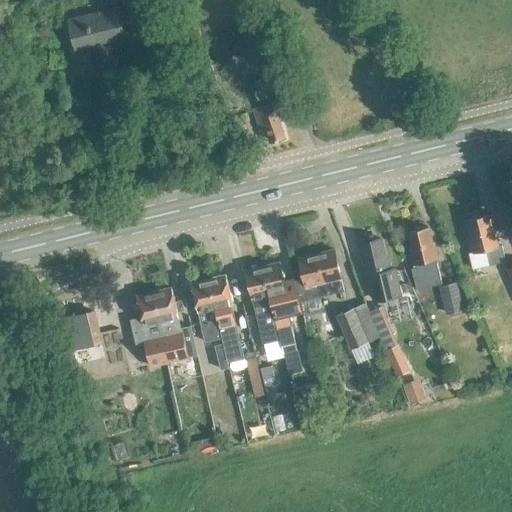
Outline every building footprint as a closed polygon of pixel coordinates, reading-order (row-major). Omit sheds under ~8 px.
[(141,0),(126,0),(129,11),(143,10),(144,8),(141,0)] [(125,40),(117,7),(68,19),(76,52),(125,40)] [(286,81),(272,49),(257,55),(271,88),(286,81)] [(250,54),(238,58),(242,73),(254,69),(250,54)] [(280,101),(254,109),(263,139),(267,136),(269,143),(285,138),(278,116),(285,114),(280,101)] [(498,246),(490,214),(479,217),(477,215),(471,217),(470,219),(466,220),(473,252),(485,249),(489,265),(505,261),(501,245),(498,246)] [(432,248),(427,227),(409,231),(412,247),(410,247),(415,267),(411,268),(416,289),(441,283),(436,259),(437,259),(434,247),(432,248)] [(386,258),(381,238),(362,242),(366,258),(364,259),(367,274),(371,273),(377,298),(400,293),(394,266),(390,267),(388,258),(386,258)] [(304,278),(294,280),(299,302),(302,315),(323,310),(320,297),(320,296),(343,290),(340,278),(341,278),(334,249),(299,257),(304,278)] [(262,265),(279,335),(279,339),(280,338),(284,353),(298,349),(284,291),(286,290),(279,261),(262,265)] [(262,343),(279,339),(279,335),(262,265),(245,270),(262,343)] [(225,274),(209,278),(222,338),(223,343),(226,353),(242,349),(231,303),(232,303),(225,274)] [(209,278),(190,282),(197,311),(205,342),(222,338),(209,278)] [(439,285),(446,314),(464,309),(457,281),(439,285)] [(154,291),(170,362),(197,356),(190,326),(180,328),(177,316),(178,316),(171,287),(154,291)] [(150,367),(170,362),(154,291),(136,295),(141,317),(130,320),(137,352),(146,350),(150,367)] [(368,340),(353,308),(337,315),(351,348),(368,340)] [(223,343),(215,345),(220,369),(229,367),(226,353),(225,348),(223,343)] [(255,357),(245,360),(254,396),(264,394),(255,357)] [(271,365),(260,368),(268,400),(279,397),(271,365)] [(114,418),(103,422),(108,436),(119,433),(114,418)] [(215,437),(189,443),(192,454),(217,448),(215,437)]
